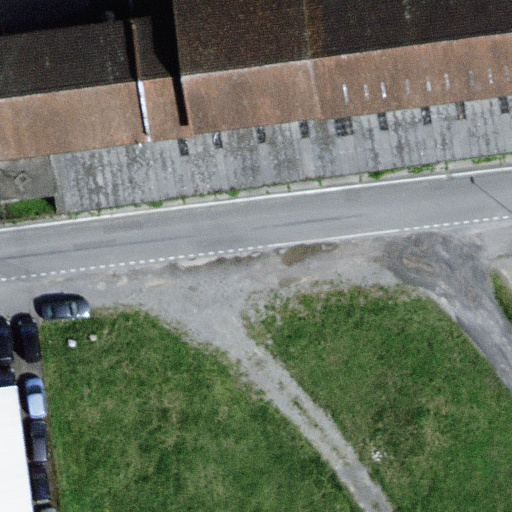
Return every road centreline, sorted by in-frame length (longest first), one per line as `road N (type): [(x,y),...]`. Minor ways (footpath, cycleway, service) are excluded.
road 1 (tertiary): [(0,258),(511,192)]
road 2 (track): [(158,237),(174,285),(194,313),(295,407),(381,511)]
road 3 (track): [(511,369),(411,234),(407,205)]
